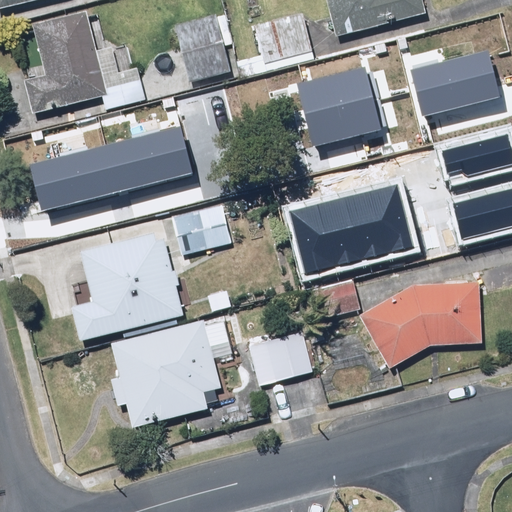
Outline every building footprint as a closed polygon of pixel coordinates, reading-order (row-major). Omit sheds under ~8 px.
[(0,0),(0,13),(56,0),(0,0)] [(322,0),(334,39),(424,13),(420,0),(322,0)] [(94,57),(83,15),(29,29),(41,78),(17,84),(26,118),(99,100),(103,116),(144,105),(136,70),(119,74),(114,52),(94,57)] [(229,75),(215,19),(176,29),(191,85),(229,75)] [(313,61),(303,19),(254,29),(260,56),(248,59),(245,44),(231,47),(238,77),(313,61)] [(414,68),(425,113),(498,96),(487,51),(414,68)] [(296,84),(311,146),(383,129),(368,67),(296,84)] [(44,214),(194,175),(181,123),(31,162),(44,214)] [(441,149),(448,179),(511,164),(511,153),(508,134),(441,149)] [(289,212),(303,275),(414,249),(399,186),(289,212)] [(511,193),(458,206),(464,235),(511,224),(511,193)] [(219,208),(167,221),(177,259),(229,246),(219,208)] [(161,237),(77,258),(89,307),(70,312),(78,345),(182,320),(161,237)] [(360,312),(351,285),(306,299),(314,327),(360,312)] [(478,351),(478,288),(413,287),(357,318),(387,373),(428,350),(478,351)] [(202,326),(201,322),(108,348),(117,382),(106,385),(113,411),(123,408),(130,432),(208,410),(203,396),(219,392),(206,348),(228,343),(222,321),(202,326)] [(309,374),(298,334),(246,348),(257,389),(309,374)]
